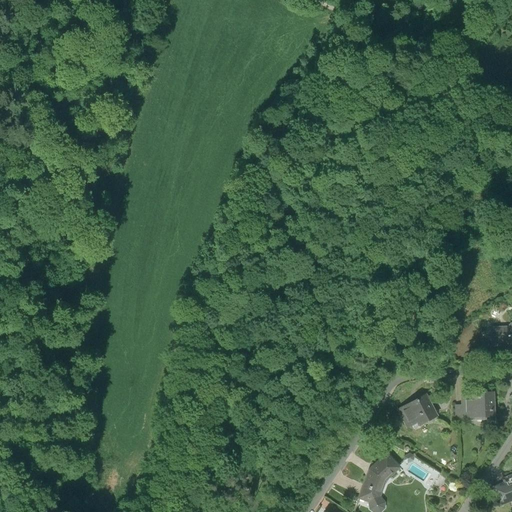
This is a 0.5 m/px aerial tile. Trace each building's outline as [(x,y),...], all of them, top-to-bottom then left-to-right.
[(511,345),(511,327),(490,328),(491,345),(511,345)] [(493,392),(461,393),(462,406),(456,406),(456,418),(481,417),(493,416),(493,392)] [(437,416),(425,395),(398,409),(408,427),(423,420),(424,422),(437,416)] [(404,456),(404,461),(408,464),(413,461),(414,456),(409,454),(404,456)] [(398,467),(387,455),(369,470),(359,498),(370,501),(370,508),(374,511),(376,511),(380,511),(384,508),(384,502),(378,497),(385,480),(398,467)] [(511,475),(503,479),(505,485),(511,501),(511,500),(511,475)] [(499,506),(511,501),(505,485),(493,490),(499,506)]
